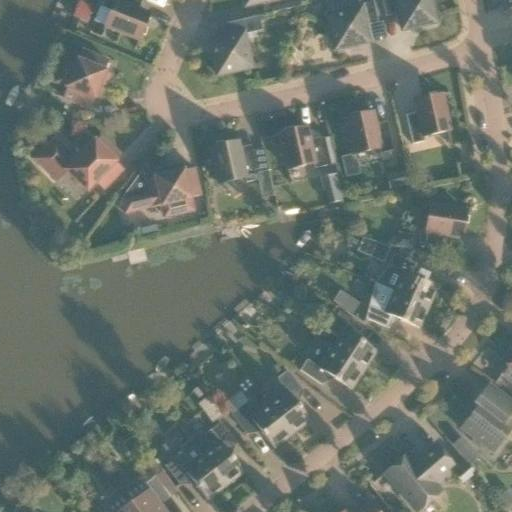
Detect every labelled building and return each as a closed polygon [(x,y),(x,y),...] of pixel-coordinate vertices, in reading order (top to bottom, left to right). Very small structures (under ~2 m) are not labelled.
[(141,0),(105,0),(102,8),(110,11),(104,26),(138,40),(148,15),(137,11),(141,0)] [(243,0),(245,5),(252,4),(267,0),(270,0),(273,13),(300,6),(298,0),(243,0)] [(375,14),(371,0),(356,0),(359,8),(326,16),(334,49),(368,42),(362,17),(375,14)] [(380,0),(382,8),(396,5),(401,30),(435,22),(429,0),(380,0)] [(511,0),(503,0),(506,10),(511,8),(511,0)] [(261,30),(258,16),(230,22),(233,36),(208,41),(216,75),(250,67),(242,35),(261,30)] [(107,61),(82,50),(77,61),(66,57),(55,83),(66,87),(62,98),(88,109),(107,61)] [(448,131),(440,95),(414,101),(417,113),(404,116),(411,144),(424,142),(423,137),(448,131)] [(373,124),(370,113),(345,119),(353,154),(378,149),(379,154),(392,151),(385,122),(373,124)] [(307,140),(304,128),(279,134),(287,170),(312,164),(313,169),(326,166),(319,137),(307,140)] [(60,171),(63,168),(86,191),(94,182),(103,190),(122,170),(85,134),(68,152),(54,138),(33,160),(56,182),(63,175),(60,171)] [(332,152),(329,138),(323,139),(327,153),(332,152)] [(239,154),(236,142),(210,148),(218,184),(244,178),(245,183),(257,180),(251,151),(239,154)] [(120,199),(124,214),(161,205),(164,217),(191,210),(188,199),(200,196),(193,169),(143,181),(141,173),(138,174),(120,199)] [(407,186),(403,170),(385,174),(389,190),(407,186)] [(465,212),(429,206),(424,231),(420,231),(418,243),(447,248),(449,236),(461,238),(465,212)] [(412,236),(399,234),(397,247),(410,249),(412,236)] [(385,261),(390,249),(373,241),(363,237),(357,249),(367,253),(385,261)] [(392,292),(427,308),(437,286),(411,275),(416,264),(393,254),(388,265),(401,271),(392,292)] [(418,329),(427,308),(392,292),(379,286),(364,319),(388,329),(393,318),(418,329)] [(347,295),(340,306),(352,314),(359,303),(347,295)] [(330,349),(363,371),(375,352),(352,336),(359,326),(338,312),(325,331),(337,339),(330,349)] [(363,371),(330,349),(318,368),(306,360),(299,371),(320,385),(327,374),(350,390),(363,371)] [(511,359),(500,375),(511,383),(511,359)] [(267,404),(291,435),(309,421),(292,399),(302,391),(286,371),(276,379),(285,390),(267,404)] [(511,403),(488,385),(478,399),(481,401),(460,429),(492,453),(511,426),(511,423),(506,418),(509,413),(511,415),(511,403)] [(222,415),(207,396),(197,404),(211,423),(222,415)] [(291,435),(267,404),(256,412),(247,401),(230,414),(246,434),(255,427),(273,449),(291,435)] [(188,441),(199,456),(200,455),(224,486),(243,472),(225,450),(235,442),(220,423),(202,436),(197,434),(188,441)] [(206,500),(224,486),(200,455),(199,456),(188,441),(180,447),(181,453),(164,466),(179,486),(189,478),(206,500)] [(479,457),(466,442),(456,451),(469,465),(479,457)] [(383,474),(416,511),(439,492),(432,483),(453,466),(435,445),(415,463),(407,454),(383,474)] [(474,474),(465,464),(453,475),(462,485),(474,474)] [(140,480),(121,493),(135,511),(163,511),(158,505),(168,497),(175,492),(161,472),(153,477),(143,485),(140,480)] [(135,511),(121,493),(103,506),(106,511),(105,511),(135,511)] [(377,511),(370,503),(359,511),(347,511),(345,509),(341,511),(377,511)]
